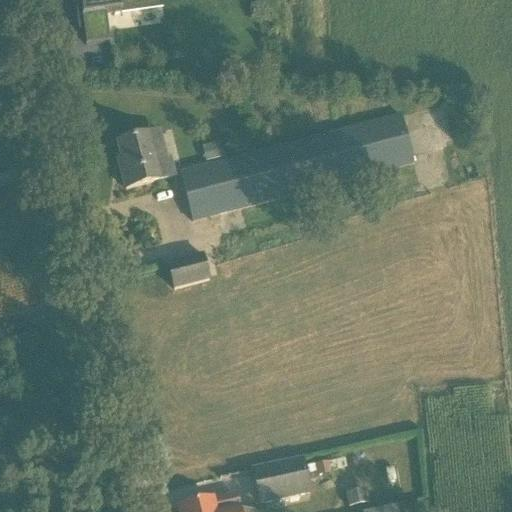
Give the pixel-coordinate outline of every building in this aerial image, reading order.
[(109,42),(105,14),(121,12),(121,10),(156,5),(155,0),(79,0),(86,45),(109,42)] [(401,117),(352,130),(180,175),(192,224),(413,165),(401,117)] [(167,160),(160,133),(117,144),(124,172),(121,173),(125,191),(175,178),(170,159),(167,160)] [(206,165),(223,159),(217,144),(201,151),(206,165)] [(173,291),(193,286),(209,282),(202,256),(167,266),(173,291)] [(260,505),(309,495),(302,461),(253,472),(260,505)] [(364,490),(345,493),(348,509),(367,506),(364,490)] [(176,510),(176,511),(220,511),(230,510),(230,511),(233,510),(233,508),(238,507),(236,497),(213,502),(177,511),(177,510),(176,510)]
